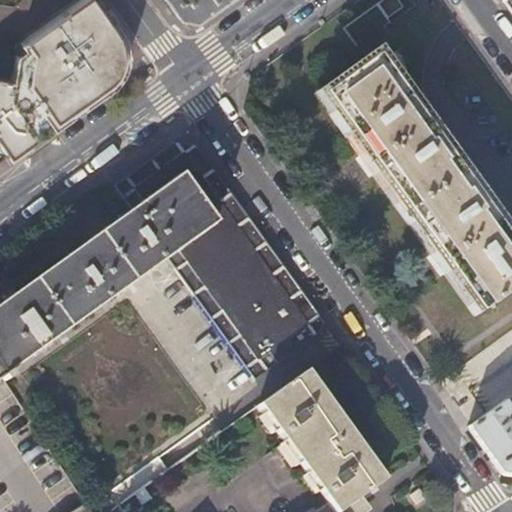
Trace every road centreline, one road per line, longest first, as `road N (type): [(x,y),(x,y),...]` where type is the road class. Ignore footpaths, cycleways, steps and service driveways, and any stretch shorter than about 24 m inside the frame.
road 1 (residential): [(180,75),(498,511)]
road 2 (residential): [(180,75),(0,207)]
road 3 (residential): [(284,0),(180,75)]
